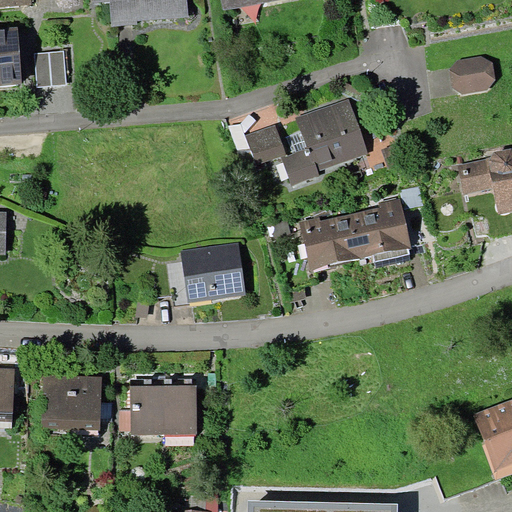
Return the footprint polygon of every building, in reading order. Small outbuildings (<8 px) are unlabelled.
[(137,20),(189,16),(187,0),(89,0),(90,3),(110,1),(112,27),(137,25),(137,20)] [(221,0),(224,10),(283,0),(221,0)] [(0,85),(22,85),(19,27),(0,28),(0,85)] [(65,52),(36,54),(37,85),(67,84),(65,52)] [(481,57),(457,61),(449,69),(451,85),(463,94),(487,91),(495,79),(493,62),(481,57)] [(281,156),(292,186),(320,176),(318,171),(367,154),(348,99),(296,117),(306,148),(286,155),(281,156)] [(281,156),(286,155),(276,125),(245,135),(256,165),(281,156)] [(494,188),(498,214),(511,211),(511,147),(494,151),(488,160),(494,188)] [(494,188),(488,160),(488,158),(458,164),(464,194),(494,188)] [(401,191),(405,209),(423,205),(419,187),(401,191)] [(380,207),(352,214),(362,259),(373,256),(375,262),(409,254),(408,248),(411,248),(400,197),(379,202),(380,207)] [(362,259),(352,214),(320,221),(319,216),(299,221),(310,270),(362,259)] [(267,223),(271,240),(290,236),(286,219),(267,223)] [(181,252),(189,303),(246,294),(238,242),(181,252)] [(304,286),(287,290),(290,303),(307,299),(304,286)] [(150,303),(139,301),(136,317),(148,319),(150,303)] [(0,367),(0,421),(13,422),(15,368),(0,367)] [(71,428),(73,376),(43,375),(41,427),(71,428)] [(73,376),(71,428),(100,429),(102,377),(73,376)] [(131,431),(131,435),(166,434),(196,434),(197,434),(196,384),(130,385),(131,410),(131,431)] [(511,399),(473,414),(485,444),(482,445),(495,481),(511,474),(511,399)] [(131,431),(131,410),(119,410),(119,431),(131,431)] [(207,494),(206,511),(211,511),(210,511),(218,511),(219,494),(207,494)] [(397,511),(398,503),(248,501),(247,511),(397,511)]
